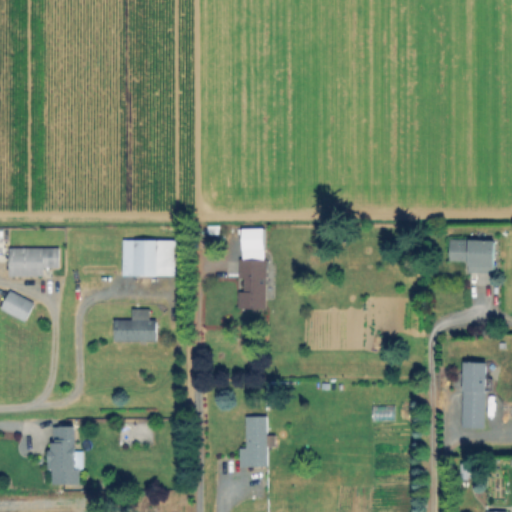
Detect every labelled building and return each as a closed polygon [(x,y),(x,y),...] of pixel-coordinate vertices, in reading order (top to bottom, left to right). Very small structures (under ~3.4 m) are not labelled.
[(266,230),(267,308),(242,308),(242,258),(244,258),(244,231),(266,230)] [(497,241),(495,274),(470,272),(471,259),(448,257),(450,238),(497,241)] [(179,241),(179,275),(125,275),(125,241),(179,241)] [(60,249),(60,269),(44,269),(44,277),(12,276),(12,249),(60,249)] [(35,304),(27,320),(3,308),(12,292),(35,304)] [(157,321),(157,340),(116,340),(116,320),(157,321)] [(489,380),(488,428),(465,428),(465,365),(488,366),(488,380),(489,380)] [(277,435),(277,445),(269,445),(269,466),(241,466),(241,448),(249,448),(249,417),(269,417),(269,435),(277,435)] [(76,465),(49,464),(49,448),(53,448),(53,424),(77,424),(76,465)]
